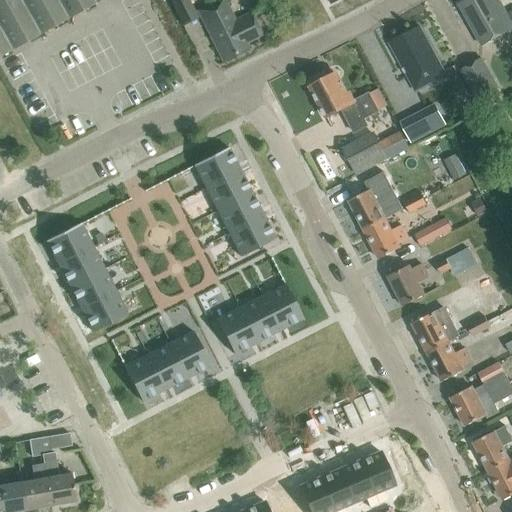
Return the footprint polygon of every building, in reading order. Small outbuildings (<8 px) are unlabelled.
[(0,0),(0,52),(52,24),(38,0),(0,0)] [(38,0),(52,24),(94,0),(38,0)] [(169,0),(183,26),(198,17),(189,0),(169,0)] [(216,0),(197,9),(222,60),(222,61),(249,47),(247,43),(263,35),(251,12),(235,19),(225,0),(216,0)] [(465,0),(458,4),(481,46),(511,28),(511,25),(499,2),(496,4),(493,0),(465,0)] [(444,75),(419,26),(390,42),(414,90),(444,75)] [(460,70),(476,100),(481,109),(502,98),(497,89),(481,59),(460,70)] [(335,72),(310,85),(327,116),(343,108),(345,112),(344,113),(354,132),(367,125),(363,117),(378,110),(369,92),(354,99),(349,90),(346,92),(335,72)] [(426,134),(444,125),(433,104),(415,113),(426,134)] [(399,131),(379,141),(387,157),(407,147),(406,144),(399,131)] [(357,173),(387,157),(379,141),(375,134),(345,150),(357,173)] [(239,170),(228,147),(193,165),(205,188),(239,170)] [(444,160),(454,179),(464,174),(454,154),(444,160)] [(216,210),(251,193),(239,170),(205,188),(216,210)] [(340,194),(359,187),(353,171),(334,178),(340,194)] [(349,199),(364,228),(384,218),(377,204),(387,199),(379,184),(349,199)] [(421,192),(412,197),(417,207),(426,203),(421,192)] [(262,215),(251,193),(216,210),(228,233),(262,215)] [(409,212),(417,207),(412,197),(403,201),(409,212)] [(275,238),(262,215),(228,233),(240,256),(275,238)] [(446,217),(413,234),(419,246),(452,229),(446,217)] [(403,224),(390,230),(384,218),(364,228),(379,257),(399,247),(398,245),(410,238),(403,224)] [(92,246),(80,223),(45,240),(57,264),(92,246)] [(103,268),(92,246),(57,264),(69,286),(103,268)] [(468,247),(446,258),(435,263),(440,272),(450,267),(453,274),(465,267),(467,270),(477,264),(468,247)] [(424,293),(418,282),(430,276),(423,262),(411,268),(409,264),(388,275),(403,304),(424,293)] [(115,291),(103,268),(69,286),(80,308),(115,291)] [(294,302),(284,284),(261,296),(279,330),(302,318),(294,302)] [(127,314),(115,291),(80,308),(92,332),(127,314)] [(279,330),(261,296),(239,307),(256,342),(279,330)] [(256,342),(239,307),(215,319),(224,337),(233,354),(256,342)] [(447,309),(436,315),(434,311),(412,322),(427,351),(448,340),(443,329),(454,323),(447,309)] [(472,335),(489,326),(483,315),(466,324),(472,335)] [(210,366),(203,351),(192,331),(169,343),(187,378),(210,366)] [(466,346),(454,353),(448,340),(427,351),(441,380),(463,369),(462,367),(473,360),(466,346)] [(187,378),(169,343),(147,355),(164,389),(187,378)] [(164,389),(147,355),(123,367),(133,386),(141,401),(164,389)] [(465,424),(485,414),(486,418),(498,413),(493,403),(511,393),(511,387),(498,361),(477,372),(483,384),(474,388),(472,385),(451,396),(465,424)] [(494,430),(474,441),(489,469),(509,459),(502,445),(511,440),(504,425),(494,430)] [(69,432),(39,437),(42,453),(46,476),(50,504),(76,499),(71,472),(59,474),(55,451),(51,451),(50,448),(71,444),(69,432)] [(31,455),(42,453),(39,437),(29,439),(31,455)] [(509,459),(489,469),(504,498),(511,493),(511,458),(510,459),(509,459)] [(373,462),(356,470),(368,496),(384,488),(373,462)] [(356,470),(339,478),(351,503),(368,496),(356,470)] [(46,476),(21,481),(26,508),(50,504),(46,476)] [(339,478),(323,485),(335,511),(351,503),(339,478)] [(21,481),(0,484),(0,504),(1,511),(4,511),(26,508),(21,481)] [(323,485),(306,493),(315,511),(331,511),(335,511),(323,485)]
